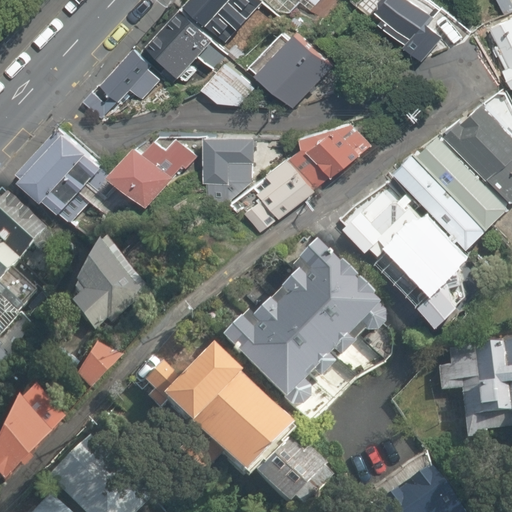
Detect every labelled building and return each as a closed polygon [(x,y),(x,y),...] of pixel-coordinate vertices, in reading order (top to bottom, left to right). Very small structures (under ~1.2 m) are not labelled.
[(186,0),(186,1),(228,40),(264,0),(186,0)] [(268,0),(293,23),(313,2),(316,5),(320,0),(268,0)] [(511,0),(498,0),(506,15),(511,11),(511,0)] [(182,5),(147,43),(180,74),(215,35),(182,5)] [(511,85),(511,16),(492,26),(501,44),(496,46),(507,67),(504,69),(511,85)] [(295,28),(256,70),(295,106),(311,88),(313,90),(318,85),(315,83),(333,63),(295,28)] [(134,45),(100,83),(120,101),(136,83),(148,94),(163,78),(151,67),(154,63),(134,45)] [(200,84),(218,101),(240,103),(257,84),(227,55),(200,84)] [(463,114),(446,129),(489,175),(491,173),(511,194),(511,110),(501,89),(488,98),(485,95),(464,115),(463,114)] [(114,107),(94,90),(85,100),(105,117),(114,107)] [(302,132),(304,143),(293,152),(319,186),(368,147),(374,142),(354,117),(302,132)] [(22,173),(20,176),(43,196),(44,195),(72,219),(92,197),(102,206),(123,182),(110,170),(111,169),(87,148),(88,147),(65,126),(64,127),(62,125),(58,129),(56,127),(17,170),(22,173)] [(511,202),(441,127),(419,149),(491,223),(511,202)] [(210,201),(229,202),(254,179),(255,160),(256,160),(257,143),(259,143),(259,137),(257,137),(257,133),(205,131),(203,182),(210,182),(210,201)] [(139,142),(137,140),(125,153),(111,169),(110,170),(123,182),(147,206),(175,176),(174,175),(183,164),(187,167),(200,153),(178,134),(168,146),(157,136),(145,148),(139,142)] [(469,245),(491,223),(419,149),(417,147),(395,168),(453,228),(451,230),(458,236),(459,235),(469,245)] [(281,216),(319,186),(293,152),(291,150),(266,170),(272,178),(258,188),(261,193),(257,196),(260,199),(246,210),(261,230),(276,218),(274,215),(278,212),(281,216)] [(434,224),(435,223),(413,200),(412,200),(411,199),(414,196),(407,189),(403,193),(389,179),(359,201),(341,217),(346,221),(346,222),(368,246),(373,241),(381,250),(390,240),(424,275),(425,286),(420,292),(422,299),(420,301),(439,319),(467,293),(457,248),(434,224)] [(0,241),(5,246),(21,260),(48,229),(2,189),(0,191),(0,241)] [(108,321),(112,325),(152,289),(106,242),(101,246),(99,244),(76,286),(78,289),(75,292),(80,298),(72,306),(96,332),(108,321)] [(241,320),(222,338),(286,401),(287,400),(292,406),(304,406),(311,399),(312,387),(306,381),(310,376),(312,378),(317,374),(321,378),(337,361),(331,356),(335,352),(342,357),(358,341),(356,340),(365,331),(367,332),(378,332),(386,323),(386,311),(373,298),(376,296),(359,280),(342,263),(340,265),(316,243),(298,260),(300,263),(292,269),(297,274),(281,290),(282,291),(271,303),(270,301),(252,319),(248,314),(242,320),(241,320)] [(0,296),(19,313),(37,291),(13,268),(21,260),(5,246),(3,249),(0,246),(0,296)] [(511,342),(449,349),(451,365),(440,367),(442,391),(462,389),(468,438),(486,436),(485,431),(511,427),(511,342)] [(0,366),(9,357),(2,350),(4,348),(0,344),(0,366)] [(124,356),(97,346),(77,376),(91,391),(124,356)] [(182,381),(163,363),(146,381),(155,390),(149,397),(161,409),(167,403),(199,434),(183,450),(206,473),(221,458),(241,478),(243,476),(245,479),(295,427),(213,348),(182,381)] [(0,439),(0,480),(4,485),(52,434),(50,432),(67,415),(36,387),(21,403),(18,400),(0,439)] [(47,477),(82,511),(137,511),(140,509),(137,506),(151,491),(91,432),(47,477)] [(304,452),(291,439),(257,474),(289,506),(296,499),(304,507),(334,477),(326,469),(328,467),(308,448),(304,452)] [(425,468),(379,501),(384,507),(379,510),(380,511),(463,511),(432,468),(428,471),(425,468)] [(69,511),(51,494),(33,511),(69,511)]
